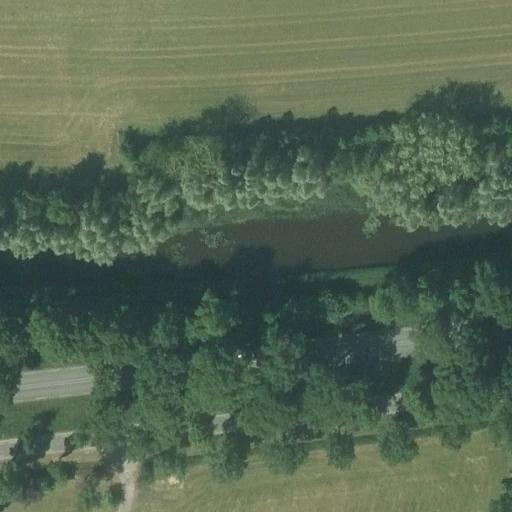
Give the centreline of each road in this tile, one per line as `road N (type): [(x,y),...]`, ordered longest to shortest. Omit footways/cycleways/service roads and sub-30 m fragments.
road 1 (unclassified): [(511,388),(0,447)]
road 2 (primary): [(511,334),(0,390)]
